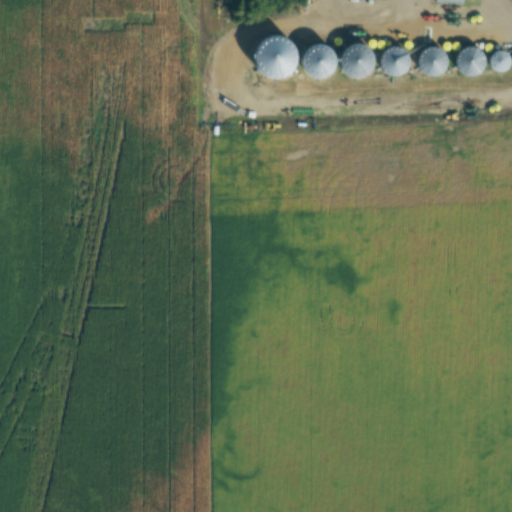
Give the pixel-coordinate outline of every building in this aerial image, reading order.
[(330,45),(308,45),(308,78),(330,78),(330,45)] [(374,62),(357,46),(340,64),(356,80),(374,62)] [(409,64),(396,48),(380,63),(393,78),(409,64)] [(423,73),(443,73),(443,51),(423,51),(423,73)] [(474,51),(455,61),(464,77),(483,67),(474,51)] [(491,69),(506,73),(511,55),(496,51),(491,69)]
